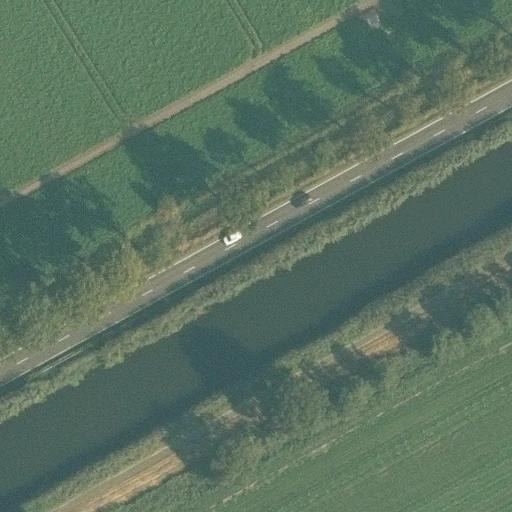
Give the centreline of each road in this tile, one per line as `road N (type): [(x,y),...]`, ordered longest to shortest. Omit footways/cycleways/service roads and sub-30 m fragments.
road 1 (primary): [(0,375),(511,94)]
road 2 (unclassified): [(5,511),(511,235)]
